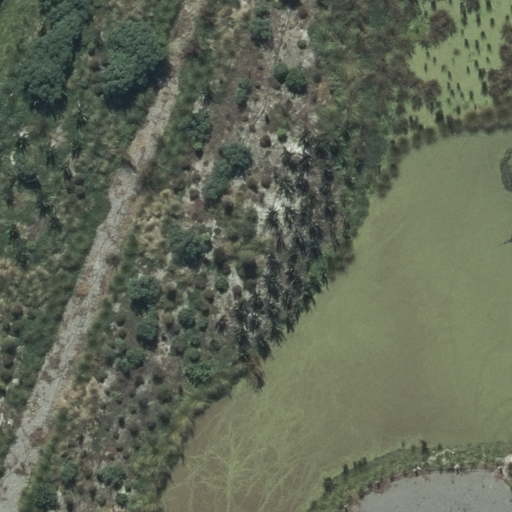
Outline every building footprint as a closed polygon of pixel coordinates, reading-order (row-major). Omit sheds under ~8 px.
[(77,97),(35,119),(75,194),(117,171),(77,97)] [(280,106),(251,122),(291,197),(320,182),(280,106)] [(511,167),(499,131),(402,163),(506,454),(511,451),(511,167)] [(195,343),(165,358),(215,451),(244,434),(195,343)] [(298,423),(239,457),(269,511),(390,511),(373,480),(431,447),(389,374),(327,409),(314,386),(286,402),(298,423)] [(57,511),(32,466),(0,484),(0,495),(9,511),(57,511)]
